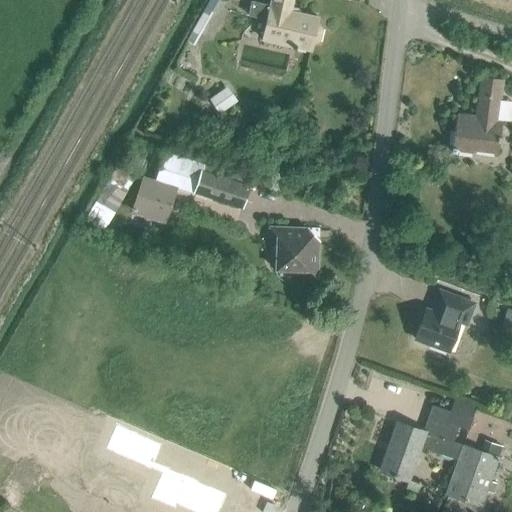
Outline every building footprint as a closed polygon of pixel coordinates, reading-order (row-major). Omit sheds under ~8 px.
[(250,2),(247,17),(264,21),(260,41),(311,52),(313,43),(316,44),(319,41),(321,29),(321,25),(317,24),(319,16),(292,10),(293,0),(269,0),(268,6),(250,2)] [(472,151),(497,154),(502,120),(498,120),(503,79),(480,76),(474,115),(457,113),(451,151),(454,152),(458,151),(472,153),(472,151)] [(236,103),(225,88),(207,100),(218,116),(236,103)] [(156,177),(193,189),(201,164),(164,152),(156,177)] [(113,216),(135,177),(115,166),(93,204),(113,216)] [(200,170),(193,192),(240,207),(247,186),(200,170)] [(142,179),(130,214),(163,224),(174,189),(142,179)] [(317,278),(318,228),(268,227),(268,228),(276,236),(275,269),(307,270),(315,278),(317,278)] [(429,348),(445,353),(446,349),(449,350),(459,320),(466,322),(473,301),(438,289),(431,310),(425,308),(415,339),(430,344),(429,348)] [(511,309),(505,307),(499,322),(511,326),(511,309)] [(396,421),(378,471),(409,481),(421,448),(456,460),(462,443),(453,441),(457,428),(468,432),(473,418),(470,417),(473,406),(453,399),(450,409),(445,425),(427,419),(422,430),(396,421)] [(116,424),(105,448),(150,468),(151,468),(162,473),(150,498),(180,511),(218,511),(226,494),(165,466),(164,467),(153,462),(161,445),(116,424)] [(456,460),(444,494),(481,507),(499,456),(498,456),(502,447),(483,440),(480,450),(462,443),(456,460)]
